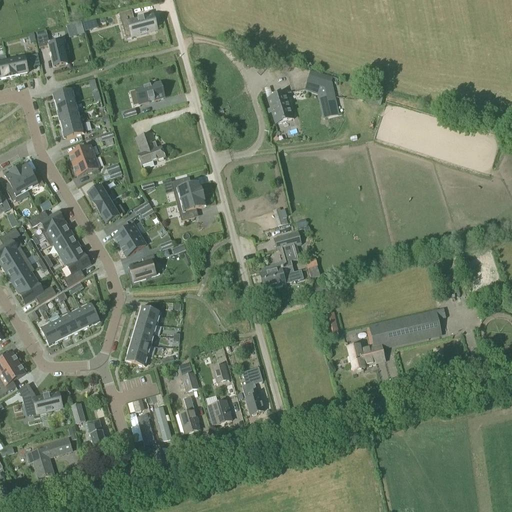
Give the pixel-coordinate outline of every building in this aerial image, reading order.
[(118,15),(121,26),(128,24),(132,39),(156,32),(152,18),(134,22),(131,12),(118,15)] [(89,23),(82,25),(84,32),(91,30),(89,23)] [(47,38),(37,40),(39,50),(48,48),(53,69),(67,66),(64,57),(69,56),(67,46),(62,47),(62,45),(49,48),(47,38)] [(23,61),(7,65),(10,79),(27,75),(26,71),(40,68),(37,56),(23,59),(23,61)] [(0,81),(10,79),(7,65),(0,66),(0,81)] [(324,119),(337,116),(330,85),(309,79),(305,91),(319,95),(324,119)] [(163,100),(159,85),(136,92),(140,107),(163,100)] [(360,88),(357,100),(380,107),(384,95),(360,88)] [(53,98),(56,109),(74,104),(72,93),(53,98)] [(286,96),(267,101),(274,126),(293,121),(286,96)] [(74,104),(56,109),(59,119),(77,115),(74,104)] [(136,117),(134,111),(123,114),(125,120),(136,117)] [(77,115),(59,119),(61,130),(80,125),(77,115)] [(86,135),(83,124),(80,125),(61,130),(64,141),(86,135)] [(100,137),(102,143),(114,139),(112,134),(100,137)] [(151,134),(134,140),(140,157),(136,158),(141,168),(164,160),(160,149),(157,151),(151,134)] [(73,168),(94,160),(90,149),(69,156),(73,168)] [(94,160),(73,168),(77,179),(98,171),(94,160)] [(108,176),(119,172),(117,166),(106,170),(108,176)] [(26,168),(16,173),(26,193),(37,187),(38,189),(43,186),(37,176),(32,179),(26,168)] [(108,176),(110,182),(122,177),(119,172),(108,176)] [(16,173),(5,179),(11,190),(6,193),(12,204),(17,201),(16,199),(26,193),(16,173)] [(183,181),(170,185),(173,194),(176,204),(202,197),(199,186),(186,189),(183,181)] [(151,184),(141,187),(143,192),(152,190),(151,184)] [(87,197),(96,212),(106,206),(102,198),(109,194),(104,187),(87,197)] [(202,197),(176,204),(181,224),(194,220),(192,212),(196,211),(205,209),(202,197)] [(136,217),(140,215),(150,209),(147,204),(133,212),(136,217)] [(117,209),(111,213),(106,206),(96,212),(105,226),(122,217),(117,209)] [(153,214),(150,209),(140,215),(143,220),(153,214)] [(286,220),(282,221),(280,211),(272,214),(276,229),(287,226),(286,220)] [(37,227),(42,236),(64,223),(58,213),(48,219),(44,213),(27,223),(32,230),(37,227)] [(305,222),(296,224),(298,230),(307,228),(305,222)] [(64,223),(42,236),(49,248),(70,234),(64,223)] [(120,249),(139,237),(133,227),(113,239),(120,249)] [(0,248),(0,261),(20,250),(19,249),(16,251),(11,243),(19,238),(15,231),(0,240),(0,243),(2,247),(0,248)] [(52,246),(59,257),(77,246),(70,234),(49,248),(52,246)] [(280,251),(284,264),(263,270),(264,274),(259,275),(261,284),(295,275),(295,274),(293,274),(292,268),(290,263),(299,261),(295,247),(300,245),(297,234),(273,240),(276,252),(280,251)] [(145,248),(139,237),(120,249),(126,259),(145,248)] [(173,249),(171,243),(160,247),(162,253),(173,249)] [(77,246),(59,257),(66,268),(84,257),(77,246)] [(185,253),(183,247),(172,251),(174,257),(185,253)] [(0,261),(0,265),(5,274),(27,261),(20,250),(0,261)] [(84,257),(66,268),(71,277),(63,282),(67,289),(84,279),(80,273),(90,267),(84,257)] [(159,276),(153,258),(142,261),(144,267),(129,271),(133,284),(159,276)] [(5,274),(12,285),(33,272),(27,261),(5,274)] [(12,285),(19,296),(37,285),(31,275),(34,273),(33,272),(12,285)] [(297,282),(295,275),(261,284),(263,292),(297,282)] [(43,294),(37,285),(19,296),(25,306),(35,300),(38,306),(55,296),(51,289),(43,294)] [(73,296),(83,290),(80,285),(70,291),(73,296)] [(325,288),(313,291),(318,304),(329,301),(325,288)] [(460,303),(456,288),(451,290),(455,304),(460,303)] [(78,309),(88,330),(98,325),(88,304),(78,309)] [(69,314),(78,334),(88,330),(78,309),(79,313),(71,317),(69,314)] [(138,322),(156,327),(159,316),(141,311),(138,322)] [(69,314),(59,319),(69,339),(78,334),(69,314)] [(323,318),(328,337),(333,336),(331,330),(336,329),(333,315),(323,318)] [(435,315),(384,327),(370,330),(375,350),(381,349),(439,336),(435,315)] [(60,322),(51,327),(59,344),(69,339),(59,319),(58,319),(60,322)] [(138,322),(135,332),(153,337),(156,327),(138,322)] [(49,349),(59,344),(51,327),(41,332),(49,349)] [(135,332),(132,342),(150,348),(153,337),(135,332)] [(132,342),(129,353),(147,358),(150,348),(132,342)] [(363,368),(376,365),(371,348),(358,351),(358,348),(347,350),(353,373),(364,371),(363,368)] [(147,358),(129,353),(125,364),(144,369),(147,358)] [(0,377),(18,366),(12,356),(5,360),(0,363),(0,377)] [(181,379),(185,395),(198,391),(196,382),(199,380),(198,374),(194,375),(192,375),(189,365),(178,368),(182,379),(181,379)] [(18,366),(0,377),(0,386),(5,395),(16,389),(12,384),(24,376),(18,366)] [(212,370),(216,386),(229,382),(225,366),(212,370)] [(445,377),(462,374),(461,369),(444,372),(445,377)] [(249,388),(262,384),(258,370),(245,374),(249,388)] [(22,398),(23,405),(29,403),(33,417),(61,410),(57,396),(37,401),(31,392),(22,398)] [(251,399),(245,401),(250,417),(251,417),(252,418),(256,416),(256,415),(263,413),(258,397),(257,397),(256,392),(249,394),(251,399)] [(155,398),(158,408),(164,407),(161,396),(155,398)] [(135,415),(141,413),(138,403),(132,405),(135,415)] [(231,423),(225,404),(207,409),(212,428),(216,427),(217,427),(231,423)] [(75,426),(85,423),(80,406),(70,409),(75,426)] [(161,412),(152,414),(160,443),(169,440),(161,412)] [(181,438),(199,432),(193,413),(175,418),(181,438)] [(95,457),(107,454),(107,453),(99,422),(86,425),(95,457)] [(70,438),(71,437),(72,443),(77,442),(76,436),(75,429),(68,431),(70,438)] [(147,440),(141,441),(145,457),(150,455),(147,440)] [(34,454),(26,456),(29,465),(33,464),(38,481),(53,477),(47,460),(71,453),(68,441),(33,452),(34,454)] [(12,449),(0,452),(0,453),(2,459),(14,455),(12,449)]
